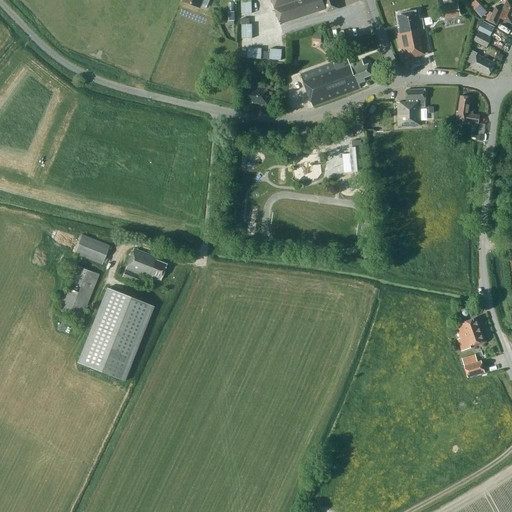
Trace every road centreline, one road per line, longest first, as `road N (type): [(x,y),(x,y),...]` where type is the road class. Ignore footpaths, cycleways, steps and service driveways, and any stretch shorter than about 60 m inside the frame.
road 1 (unclassified): [(511,369),(485,286),(482,245),(499,84)]
road 2 (unclassified): [(218,112),(76,71),(0,1)]
road 3 (unclassified): [(218,112),(291,117),(403,79)]
road 4 (residential): [(203,258),(218,112)]
